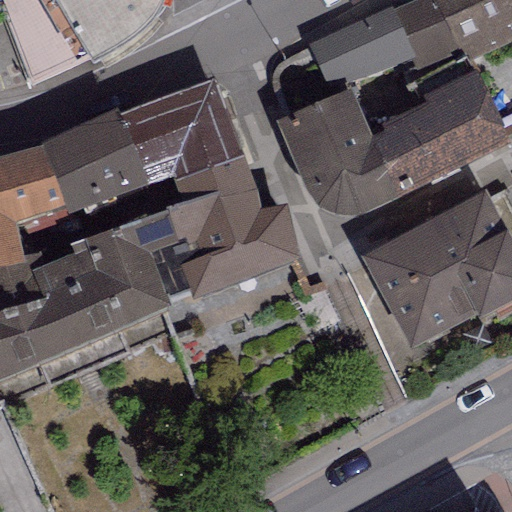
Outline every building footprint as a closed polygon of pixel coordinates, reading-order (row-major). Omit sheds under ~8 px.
[(0,0),(0,24),(8,21),(0,0)] [(0,0),(8,21),(32,91),(74,73),(76,76),(86,70),(91,82),(98,80),(112,73),(124,64),(135,57),(147,45),(157,35),(162,22),(165,8),(167,0),(166,0),(0,0)] [(511,0),(423,0),(393,14),(414,62),(422,80),(460,62),(464,70),(511,47),(511,43),(507,33),(511,30),(511,0)] [(393,14),(307,50),(328,99),(414,62),(393,14)] [(423,111),(366,137),(398,208),(511,155),(511,154),(478,80),(421,105),(423,111)] [(218,91),(123,121),(146,192),(172,182),(176,188),(242,166),(218,91)] [(353,96),(277,129),(308,205),(315,213),(322,221),(332,226),(343,227),(354,227),(367,225),(398,208),(366,137),(353,96)] [(123,121),(39,156),(63,216),(68,224),(146,192),(123,121)] [(0,168),(0,280),(23,277),(15,235),(63,216),(39,156),(0,168)] [(242,166),(176,188),(185,214),(166,220),(168,223),(193,296),(197,307),(304,271),(285,215),(261,223),(242,166)] [(511,254),(483,202),(346,275),(399,373),(511,311),(511,254)] [(193,296),(168,223),(69,254),(73,265),(34,279),(44,309),(0,321),(0,390),(171,319),(166,306),(193,296)]
